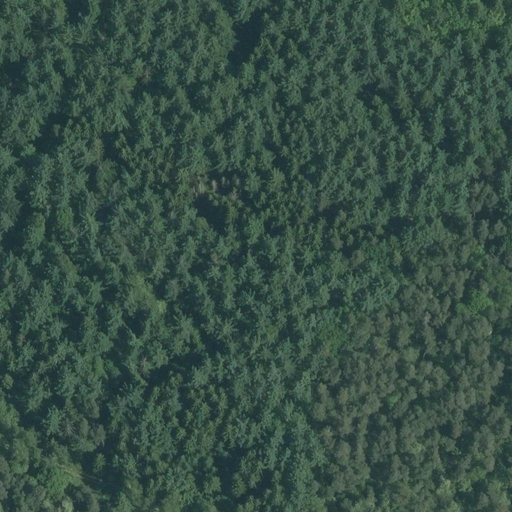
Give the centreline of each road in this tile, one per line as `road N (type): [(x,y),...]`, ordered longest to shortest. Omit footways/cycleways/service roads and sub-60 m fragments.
road 1 (track): [(0,312),(121,0)]
road 2 (track): [(156,511),(0,452)]
